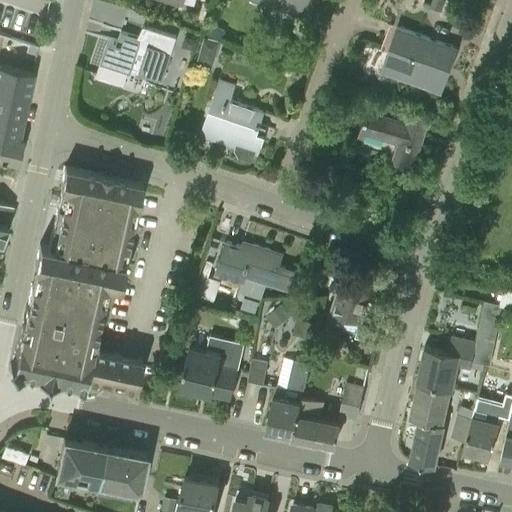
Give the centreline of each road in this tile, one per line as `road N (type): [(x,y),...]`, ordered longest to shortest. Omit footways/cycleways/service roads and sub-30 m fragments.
road 1 (residential): [(371,471),(128,414)]
road 2 (residential): [(128,414),(187,177)]
road 3 (residential): [(439,269),(511,47)]
road 4 (residential): [(283,212),(356,0)]
road 5 (residential): [(371,471),(439,269)]
road 6 (residential): [(0,376),(39,204)]
road 7 (residential): [(439,269),(283,212)]
road 8 (residential): [(187,177),(49,124)]
road 9 (residential): [(511,502),(371,471)]
road 10 (residential): [(128,414),(0,392)]
road 11 (residential): [(49,124),(77,0)]
